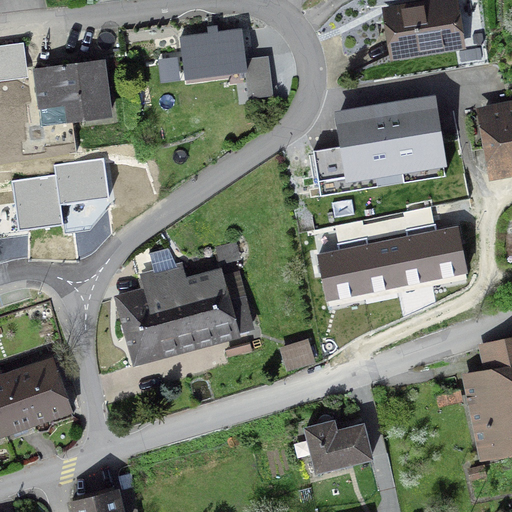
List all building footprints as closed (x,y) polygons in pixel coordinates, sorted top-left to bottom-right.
[(461,0),(446,0),(389,13),(401,65),(472,49),(461,0)] [(207,28),(180,32),(185,73),(247,65),(245,56),(241,24),(218,27),(217,22),(206,24),(207,28)] [(268,53),(245,56),(247,65),(250,95),(273,92),(268,53)] [(105,54),(33,65),(39,106),(64,102),(66,117),(113,111),(105,54)] [(435,99),(334,115),(346,189),(447,174),(435,99)] [(511,167),(511,108),(467,118),(474,148),(489,145),(495,171),(511,167)] [(149,290),(118,300),(141,369),(250,334),(229,270),(193,282),(187,264),(145,278),(149,290)] [(316,341),(287,351),(295,373),(324,363),(316,341)] [(487,373),(463,378),(481,463),(511,456),(511,341),(481,348),(487,373)] [(0,442),(80,412),(60,358),(0,380),(0,442)] [(345,420),(313,429),(327,478),(383,462),(373,427),(349,433),(345,420)] [(134,511),(129,492),(77,505),(78,511),(134,511)]
